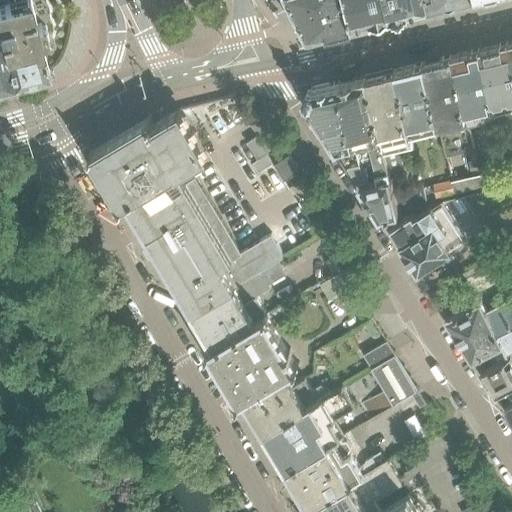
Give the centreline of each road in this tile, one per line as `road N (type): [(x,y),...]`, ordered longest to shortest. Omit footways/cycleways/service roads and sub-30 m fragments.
road 1 (residential): [(267,66),(511,463)]
road 2 (residential): [(269,511),(51,131)]
road 3 (tertiary): [(267,66),(511,8)]
road 4 (tertiary): [(51,131),(125,91),(169,79)]
